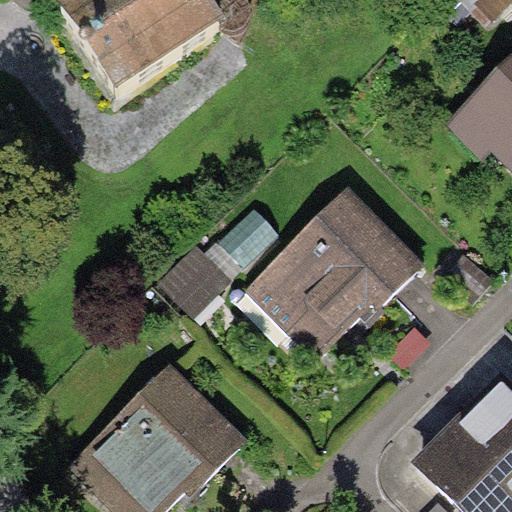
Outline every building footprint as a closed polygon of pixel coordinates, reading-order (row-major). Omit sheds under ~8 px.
[(85,0),(55,22),(114,111),(226,36),(202,0),(85,0)] [(508,0),(466,0),(487,21),(508,0)] [(511,75),(452,137),(486,170),(497,158),(511,171),(511,75)] [(418,278),(344,203),(253,292),(327,367),(418,278)] [(208,322),(247,271),(205,238),(166,289),(208,322)] [(169,511),(238,447),(175,381),(91,460),(139,511),(169,511)] [(511,511),(511,385),(422,476),(458,511),(511,511)]
